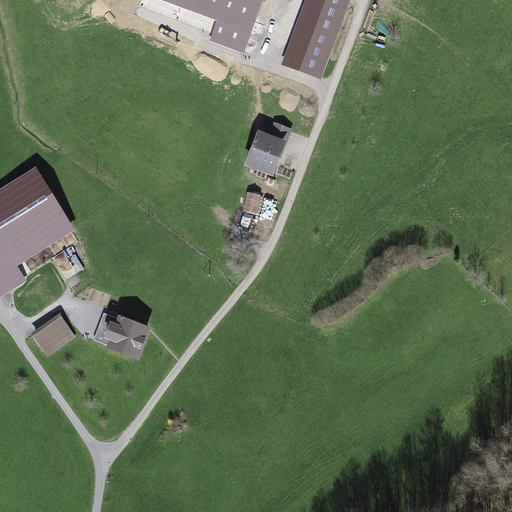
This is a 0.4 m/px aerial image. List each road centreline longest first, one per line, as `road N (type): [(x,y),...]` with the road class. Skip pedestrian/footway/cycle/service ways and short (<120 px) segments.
road 1 (residential): [(100,466),(276,239),(366,0)]
road 2 (unclassified): [(100,466),(0,313)]
